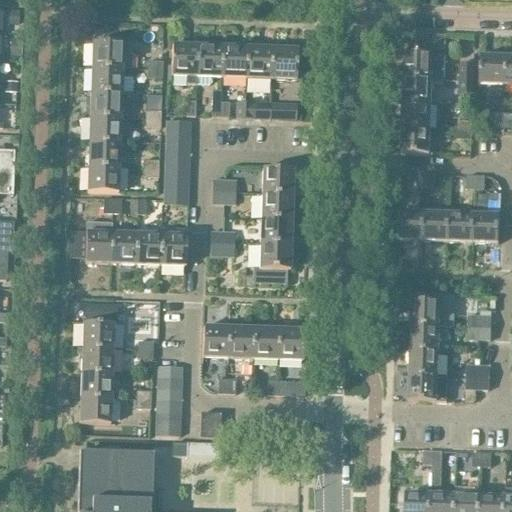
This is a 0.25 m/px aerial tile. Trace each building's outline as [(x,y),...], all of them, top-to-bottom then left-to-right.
[(8,12),(7,26),(16,26),(16,13),(8,12)] [(10,41),(9,58),(20,59),(20,41),(10,41)] [(131,72),(132,46),(91,45),(90,71),(122,72),(131,72)] [(220,49),(220,80),(244,81),(246,50),(236,50),(236,46),(222,45),(222,49),(220,49)] [(246,50),(244,81),(270,82),(271,51),(260,51),(260,47),(247,46),(247,50),(246,50)] [(195,48),(171,48),(170,78),(185,79),(185,87),(194,87),(195,48)] [(208,88),(211,85),(211,79),(220,80),(220,49),(195,48),(194,87),(195,87),(208,88)] [(295,82),(296,52),(271,51),(270,82),(295,82)] [(443,82),(444,57),(404,55),(403,82),(431,82),(443,82)] [(504,87),(505,59),(480,58),(479,86),(504,87)] [(146,72),(160,73),(161,64),(146,64),(146,72)] [(459,83),(473,84),(473,66),(460,66),(459,83)] [(121,80),(122,72),(90,71),(90,96),(121,97),(121,96),(133,97),(133,96),(131,96),(131,80),(121,80)] [(160,81),(160,73),(146,72),(146,81),(160,81)] [(431,107),(431,82),(403,82),(402,106),(431,107)] [(473,84),(459,83),(459,96),(472,96),(473,84)] [(5,84),(5,94),(15,94),(15,84),(5,84)] [(120,121),(121,97),(90,96),(89,120),(120,121)] [(194,119),(195,104),(186,104),(185,118),(194,119)] [(218,120),(219,105),(211,104),(210,119),(218,120)] [(219,105),(218,120),(227,120),(228,105),(219,105)] [(243,121),(243,105),(236,105),(235,120),(243,121)] [(243,105),(243,121),(252,121),(253,106),(243,105)] [(269,121),(269,107),(260,106),(260,121),(269,121)] [(430,131),(431,107),(402,106),(401,130),(430,131)] [(269,107),(269,121),(277,122),(278,107),(269,107)] [(144,122),(158,122),(159,114),(144,114),(144,122)] [(503,129),(503,116),(494,116),(494,129),(503,129)] [(511,129),(511,116),(503,116),(503,129),(511,130),(511,129)] [(119,146),(120,121),(89,120),(88,145),(119,146)] [(158,131),(158,122),(144,122),(144,130),(158,131)] [(458,132),(471,133),(471,124),(458,123),(458,132)] [(189,137),(189,125),(189,124),(165,124),(165,136),(189,137)] [(429,157),(430,131),(401,130),(400,156),(429,157)] [(471,142),(471,133),(458,132),(457,141),(471,142)] [(188,148),(189,137),(165,136),(164,148),(188,148)] [(118,171),(119,146),(88,145),(87,170),(118,171)] [(188,160),(188,148),(164,148),(164,159),(188,160)] [(0,197),(10,198),(11,198),(13,153),(2,153),(2,152),(1,152),(1,153),(0,153),(0,197)] [(188,171),(188,160),(164,159),(164,170),(188,171)] [(142,172),(156,173),(156,164),(142,164),(142,172)] [(117,196),(118,171),(87,170),(86,195),(117,196)] [(187,181),(188,171),(164,170),(163,180),(187,181)] [(291,198),(292,173),(292,172),(262,171),(261,197),(291,198)] [(156,180),(156,173),(142,172),(142,180),(156,180)] [(424,190),(425,177),(416,176),(416,190),(424,190)] [(434,190),(434,178),(434,177),(425,177),(424,190),(434,190)] [(474,192),(475,178),(466,178),(465,192),(474,192)] [(483,192),(484,179),(475,178),(474,192),(483,192)] [(187,193),(187,181),(163,180),(163,192),(187,193)] [(223,196),(223,183),(212,183),(211,207),(222,207),(223,196)] [(223,196),(234,196),(234,184),(223,183),(223,196)] [(186,208),(187,193),(163,192),(162,208),(186,208)] [(234,208),(234,196),(223,196),(222,207),(234,208)] [(290,223),(291,198),(261,197),(260,222),(290,223)] [(94,216),(111,216),(111,202),(95,201),(94,216)] [(111,202),(111,216),(120,217),(120,202),(111,202)] [(144,218),(145,217),(145,203),(136,202),(136,217),(144,218)] [(423,244),(424,215),(399,214),(398,243),(423,244)] [(448,244),(449,216),(424,215),(423,244),(448,244)] [(473,245),(473,217),(449,216),(448,244),(473,245)] [(498,246),(499,217),(473,217),(473,245),(498,246)] [(290,248),(290,223),(260,222),(259,246),(290,248)] [(11,255),(12,225),(0,224),(0,282),(5,283),(6,255),(11,255)] [(85,235),(84,266),(109,266),(110,236),(111,226),(85,225),(85,235)] [(220,259),(221,248),(221,235),(210,235),(209,259),(220,259)] [(232,248),(233,245),(233,236),(221,235),(221,248),(232,248)] [(134,267),(135,237),(110,236),(109,266),(134,267)] [(158,268),(159,237),(135,237),(134,267),(158,268)] [(184,269),(185,238),(159,237),(158,268),(184,269)] [(252,271),(252,286),(286,288),(286,276),(286,273),(289,273),(289,272),(290,248),(259,246),(258,270),(252,270),(252,271)] [(232,260),(232,248),(221,248),(220,259),(232,260)] [(439,328),(440,304),(411,303),(410,327),(439,328)] [(83,307),(82,323),(110,324),(110,308),(83,307)] [(478,330),(478,319),(468,318),(467,329),(478,330)] [(491,319),(490,319),(478,319),(478,330),(478,343),(490,343),(491,319)] [(112,352),(112,327),(82,325),(81,351),(112,352)] [(438,354),(439,328),(410,327),(410,353),(438,354)] [(478,343),(478,330),(467,329),(467,342),(478,343)] [(227,330),(203,330),(202,330),(201,360),(226,361),(227,330)] [(251,362),(252,331),(227,330),(226,361),(251,362)] [(276,363),(277,332),(252,331),(251,362),(276,363)] [(302,364),(303,333),(277,332),(276,363),(302,364)] [(137,353),(152,353),(152,345),(137,344),(137,353)] [(111,376),(112,352),(81,351),(80,375),(111,376)] [(151,362),(152,353),(137,353),(136,361),(151,362)] [(437,378),(438,354),(410,353),(409,378),(437,378)] [(476,380),(477,368),(466,368),(466,379),(476,380)] [(489,369),(478,368),(477,368),(476,380),(476,392),(488,393),(489,369)] [(181,370),(157,369),(156,382),(180,382),(181,370)] [(110,402),(111,376),(80,375),(79,400),(110,402)] [(436,404),(437,378),(409,378),(408,403),(436,404)] [(476,392),(476,380),(466,379),(465,392),(476,392)] [(180,395),(180,382),(156,382),(156,394),(180,395)] [(225,397),(226,382),(217,382),(217,397),(225,397)] [(234,397),(234,382),(226,382),(225,397),(234,397)] [(275,399),(275,384),(267,383),(266,398),(275,399)] [(284,399),(284,398),(284,384),(275,384),(275,399),(284,399)] [(135,402),(150,403),(150,394),(135,394),(135,402)] [(180,406),(180,395),(156,394),(156,405),(180,406)] [(109,427),(110,402),(79,400),(78,426),(109,427)] [(149,411),(150,403),(135,402),(135,411),(149,411)] [(179,416),(180,406),(156,405),(155,416),(179,416)] [(179,427),(179,416),(155,416),(155,427),(179,427)] [(199,441),(219,441),(219,417),(200,416),(199,441)] [(178,439),(179,427),(155,427),(154,438),(178,439)] [(185,445),(185,461),(218,462),(219,446),(185,445)] [(430,468),(431,454),(423,454),(423,467),(430,468)] [(431,454),(430,468),(440,468),(441,454),(431,454)] [(150,511),(152,457),(78,455),(75,511),(150,511)] [(481,469),(482,456),(472,455),(472,469),(481,469)] [(482,456),(481,469),(490,470),(490,456),(482,456)] [(479,511),(480,498),(481,490),(455,489),(455,497),(454,511),(479,511)] [(429,511),(430,496),(405,495),(404,511),(429,511)] [(454,511),(455,497),(430,496),(429,511),(454,511)] [(504,511),(505,499),(480,498),(479,511),(504,511)]
